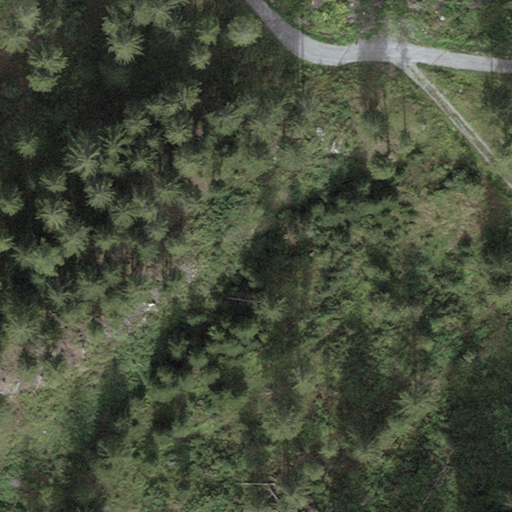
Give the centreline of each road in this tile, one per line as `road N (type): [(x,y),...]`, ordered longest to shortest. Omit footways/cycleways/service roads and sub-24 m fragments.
road 1 (track): [(251,0),(290,42),(324,55),(401,53),(511,66)]
road 2 (track): [(401,53),(511,178)]
